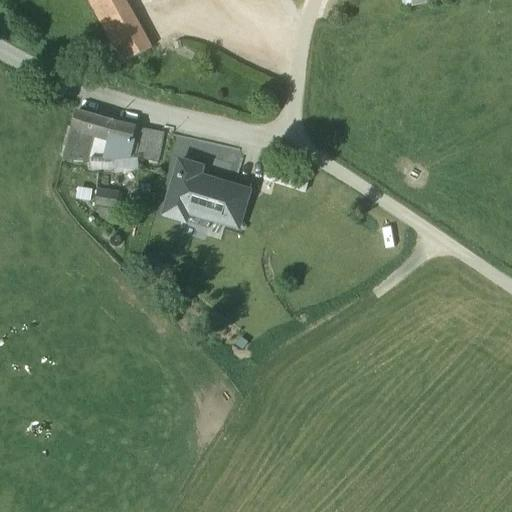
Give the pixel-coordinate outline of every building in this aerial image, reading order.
[(129,8),(124,0),(87,0),(101,24),(129,8)] [(401,0),(403,9),(451,0),(450,0),(401,0)] [(129,8),(101,24),(122,64),(151,49),(129,8)] [(110,122),(75,111),(61,160),(88,160),(89,159),(90,158),(91,150),(95,135),(109,139),(131,145),(132,143),(131,143),(135,127),(110,122)] [(163,133),(139,128),(133,157),(157,162),(163,133)] [(109,139),(95,135),(91,150),(90,158),(104,158),(106,153),(109,153),(110,148),(107,148),(109,139)] [(131,145),(109,139),(107,148),(110,148),(130,149),(131,145)] [(130,149),(110,148),(109,153),(114,153),(114,159),(129,158),(129,151),(130,151),(130,149)] [(109,153),(106,153),(104,158),(90,158),(89,159),(88,160),(88,170),(114,170),(114,159),(114,153),(109,153)] [(201,168),(179,161),(163,215),(185,222),(187,213),(237,228),(248,192),(198,177),(201,168)] [(118,193),(96,190),(94,206),(115,210),(118,193)]
